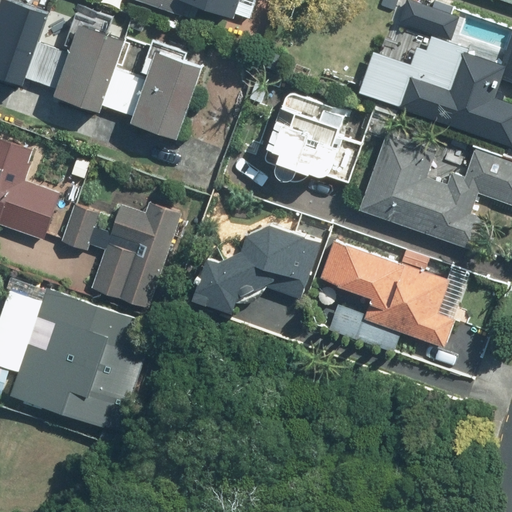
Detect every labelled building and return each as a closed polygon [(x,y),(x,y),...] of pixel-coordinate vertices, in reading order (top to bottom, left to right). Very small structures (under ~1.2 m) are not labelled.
[(0,76),(23,84),(25,79),(38,41),(48,13),(8,0),(1,0),(0,3),(0,76)] [(139,0),(181,14),(185,2),(179,0),(139,0)] [(179,0),(185,2),(234,18),(239,0),(179,0)] [(461,15),(413,0),(406,0),(400,21),(454,38),(461,15)] [(70,51),(38,41),(25,79),(58,90),(55,97),(102,112),(104,106),(117,67),(126,40),(79,24),(70,51)] [(511,29),(511,30),(500,63),(469,53),(471,48),(432,35),(427,49),(418,46),(412,65),(373,52),(359,94),(511,144),(509,155),(511,155),(511,102),(496,98),(502,78),(511,81),(511,29)] [(146,77),(117,67),(104,106),(133,116),(131,124),(177,139),(202,67),(154,51),(146,77)] [(296,92),(286,96),(264,158),(277,162),(275,168),(277,176),(282,180),(291,179),(297,169),(310,173),(320,175),(327,174),(349,182),(371,117),(296,92)] [(386,133),(360,210),(475,248),(486,217),(471,212),(478,193),(511,204),(511,163),(475,151),(466,176),(453,172),(448,184),(428,177),(437,150),(386,133)] [(35,150),(0,137),(0,224),(45,239),(61,192),(25,180),(35,150)] [(162,276),(171,248),(180,221),(182,212),(148,201),(145,211),(122,204),(113,231),(136,239),(132,251),(107,243),(92,289),(152,307),(162,276)] [(101,212),(75,204),(63,241),(89,250),(101,212)] [(220,262),(208,257),(193,300),(232,311),(237,297),(264,286),(303,297),(324,239),(272,223),(247,234),(240,249),(220,262)] [(388,257),(335,239),(322,278),(373,296),(365,319),(446,348),(457,316),(440,310),(451,279),(388,256),(388,257)] [(154,322),(46,288),(12,395),(120,429),(154,322)] [(320,301),(321,303),(324,305),(327,306),(330,306),(333,305),(335,303),(337,301),(337,298),(337,295),(336,292),(334,290),(331,288),(328,288),(325,288),(323,290),(321,292),(319,295),(319,298),(320,301)]
